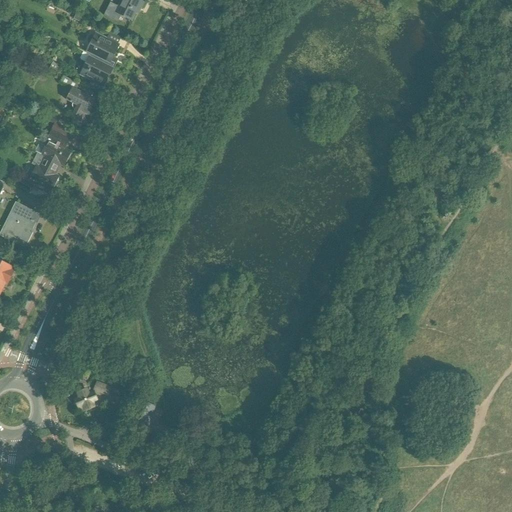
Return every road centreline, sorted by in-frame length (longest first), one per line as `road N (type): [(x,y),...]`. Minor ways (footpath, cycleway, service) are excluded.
road 1 (track): [(254,0),(48,382)]
road 2 (secondary): [(53,302),(203,0)]
road 3 (unclassified): [(186,0),(48,277),(53,302)]
